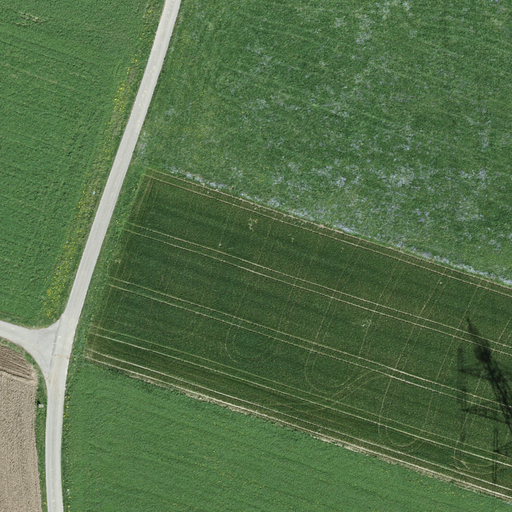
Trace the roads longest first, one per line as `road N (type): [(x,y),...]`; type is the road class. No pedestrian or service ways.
road 1 (unclassified): [(174,0),(58,352)]
road 2 (unclassified): [(58,352),(54,511)]
